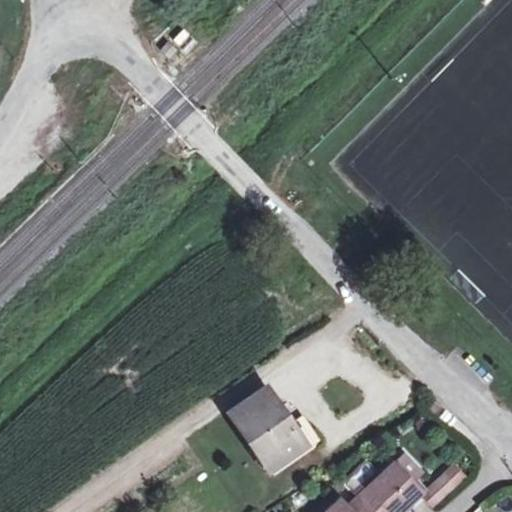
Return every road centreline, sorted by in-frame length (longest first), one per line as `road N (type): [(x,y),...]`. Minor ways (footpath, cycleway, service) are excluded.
road 1 (residential): [(251,191),(361,308),(511,440)]
road 2 (unclassified): [(68,1),(251,191)]
road 3 (unclassified): [(68,1),(0,134)]
